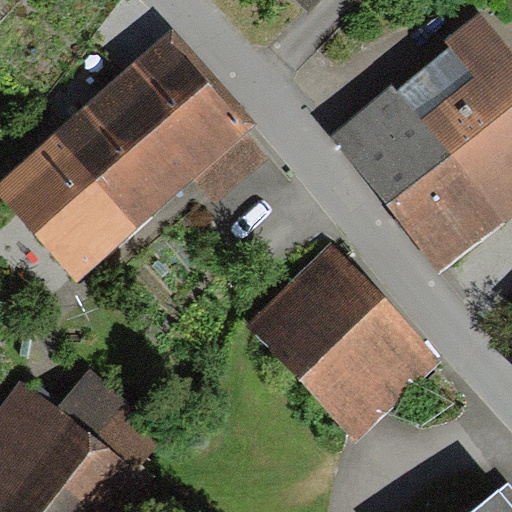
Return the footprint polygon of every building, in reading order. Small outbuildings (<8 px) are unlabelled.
[(292,0),(311,17),(326,0),(292,0)] [(511,62),(494,39),(351,154),(448,274),(511,222),(511,62)] [(172,55),(61,154),(132,233),(244,134),(172,55)] [(61,154),(7,202),(78,282),(132,233),(61,154)] [(341,262),(262,331),(360,442),(438,373),(341,262)] [(32,399),(0,439),(0,511),(128,511),(174,454),(94,392),(67,426),(32,399)] [(511,511),(511,495),(492,511),(511,511)]
